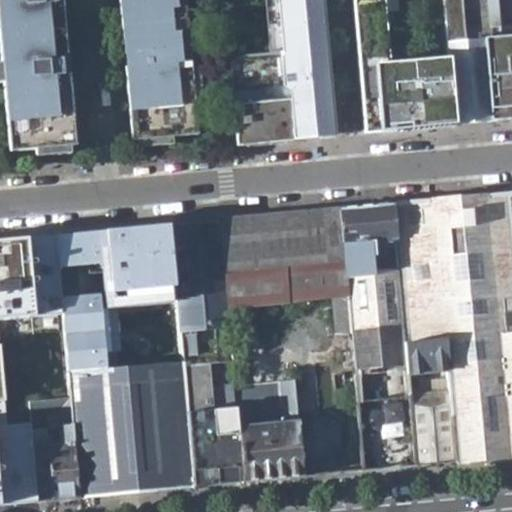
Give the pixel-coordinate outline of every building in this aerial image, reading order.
[(0,35),(0,89),(6,153),(68,147),(65,117),(69,117),(63,54),(55,54),(50,9),(58,8),(57,0),(0,0),(0,8),(1,8),(4,35),(0,35)] [(114,0),(121,67),(129,66),(122,0),(114,0)] [(129,111),(132,140),(194,134),(184,27),(200,26),(198,9),(182,10),(181,0),(122,0),(129,66),(121,67),(125,111),(129,111)] [(274,0),(280,54),(282,86),(289,90),(293,141),(316,139),(330,137),(320,0),(274,0)] [(351,0),(361,135),(453,126),(443,0),(351,0)] [(511,0),(443,0),(453,126),(511,120),(511,0)] [(50,9),(55,54),(63,54),(58,8),(50,9)] [(235,146),(293,141),(289,90),(282,86),(280,54),(228,58),(229,64),(235,146)] [(511,335),(511,238),(508,198),(387,209),(395,286),(401,349),(444,345),(511,335)] [(334,213),(343,294),(395,286),(387,209),(334,213)] [(224,309),(326,297),(343,294),(334,213),(215,225),(217,244),(224,309)] [(206,332),(196,224),(167,226),(174,304),(177,334),(206,332)] [(102,310),(174,304),(167,226),(55,236),(58,269),(98,265),(102,310)] [(0,321),(33,318),(26,239),(0,241),(0,321)] [(348,335),(355,392),(405,387),(404,378),(401,349),(395,286),(343,294),(348,335)] [(330,336),(348,335),(343,294),(326,297),(330,336)] [(106,370),(99,295),(59,298),(66,373),(106,370)] [(511,335),(444,345),(446,373),(449,395),(455,463),(511,457),(511,335)] [(404,378),(446,373),(444,345),(401,349),(404,378)] [(71,425),(79,498),(194,487),(186,414),(181,370),(180,362),(106,370),(66,373),(69,397),(70,409),(71,425)] [(237,429),(236,410),(232,390),(232,388),(208,390),(205,368),(181,370),(186,414),(194,487),(244,483),(237,429)] [(327,378),(329,393),(343,391),(342,376),(327,378)] [(277,383),(232,390),(236,410),(237,429),(296,424),(295,414),(291,381),(277,383)] [(355,392),(364,471),(413,467),(406,398),(405,387),(355,392)] [(406,398),(413,467),(455,463),(449,395),(406,398)] [(42,399),(44,413),(52,412),(60,412),(70,409),(69,397),(42,399)] [(42,399),(30,400),(36,446),(47,443),(45,428),(44,413),(42,399)] [(71,425),(70,409),(60,412),(62,426),(71,425)] [(296,424),(296,431),(308,429),(307,414),(295,414),(296,424)] [(296,431),(296,424),(237,429),(244,483),(302,477),(296,431)] [(79,498),(71,425),(62,426),(54,426),(45,428),(47,443),(54,501),(79,498)] [(54,501),(47,443),(36,446),(29,446),(36,502),(54,501)]
